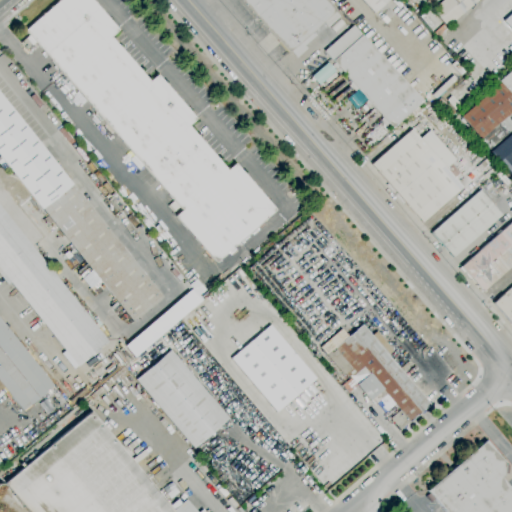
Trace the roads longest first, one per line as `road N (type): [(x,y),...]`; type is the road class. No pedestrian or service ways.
road 1 (tertiary): [(185,0),(511,380)]
road 2 (residential): [(346,511),(507,375)]
